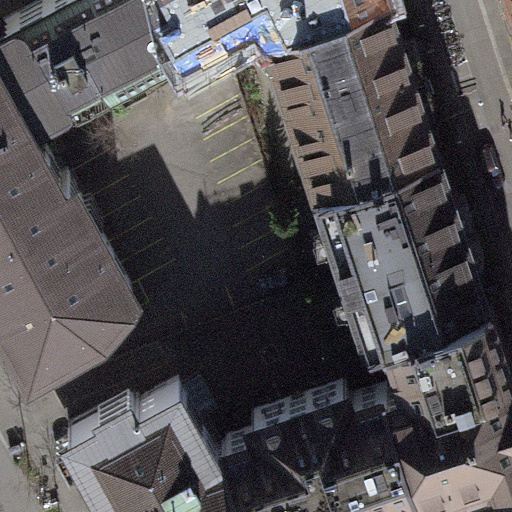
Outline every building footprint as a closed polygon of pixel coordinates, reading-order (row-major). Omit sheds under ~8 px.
[(158,0),(35,0),(0,19),(0,70),(26,119),(82,89),(86,96),(179,46),(155,2),(158,0)] [(158,0),(155,2),(179,46),(229,20),(223,10),(248,0),(253,0),(267,26),(345,0),(158,0)] [(345,0),(267,26),(317,182),(435,143),(389,0),(345,0)] [(0,70),(0,300),(29,354),(101,315),(95,304),(133,284),(67,162),(60,166),(45,138),(39,141),(26,119),(0,70)] [(317,182),(369,337),(386,331),(487,298),(435,143),(317,182)] [(386,331),(400,374),(384,380),(420,488),(511,457),(511,374),(487,298),(386,331)] [(102,401),(67,420),(118,511),(237,511),(231,493),(240,489),(224,438),(215,441),(176,372),(136,396),(133,390),(105,407),(102,401)] [(231,493),(237,511),(357,511),(357,509),(420,488),(384,380),(351,391),(345,375),(249,407),(254,420),(221,431),(224,438),(240,489),(231,493)]
